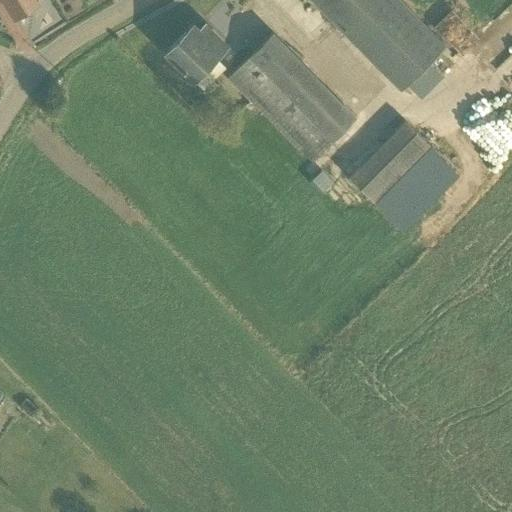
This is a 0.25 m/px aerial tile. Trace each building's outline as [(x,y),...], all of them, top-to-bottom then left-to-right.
[(1,0),(13,18),(13,19),(37,4),(34,0),(1,0)] [(399,0),(308,0),(399,90),(406,84),(419,97),(442,74),(429,61),(445,45),(399,0)] [(198,32),(192,26),(165,54),(203,91),(222,72),(213,63),(227,48),(204,26),(198,32)] [(272,32),(226,79),(310,162),(355,117),(272,32)] [(480,109),(485,117),(510,103),(506,95),(480,109)] [(457,173),(403,120),(347,177),(401,230),(457,173)] [(25,400),(18,408),(46,434),(53,426),(25,400)]
